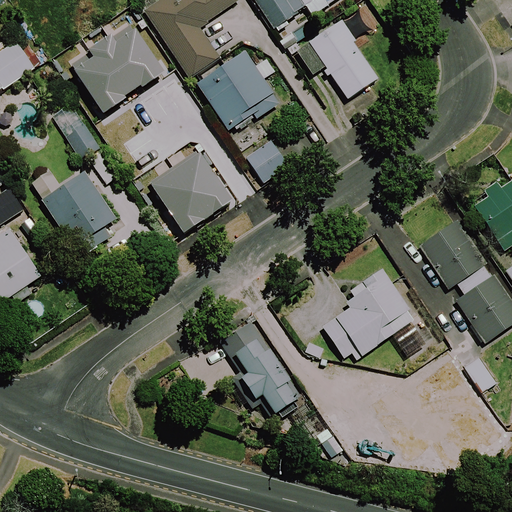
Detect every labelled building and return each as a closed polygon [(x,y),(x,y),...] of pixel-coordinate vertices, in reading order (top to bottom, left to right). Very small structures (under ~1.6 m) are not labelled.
[(242,2),(240,0),(166,0),(147,13),(192,82),(221,63),(200,30),(242,2)] [(254,0),(275,32),(309,10),(314,17),(340,0),(254,0)] [(379,82),(342,22),(296,50),(315,80),(328,72),(347,102),(379,82)] [(0,93),(34,72),(16,45),(0,56),(0,93)] [(280,105),(248,57),(199,88),(242,154),(266,138),(255,122),(280,105)] [(76,105),(54,117),(78,161),(100,149),(76,105)] [(183,128),(176,118),(149,136),(153,142),(139,152),(170,200),(190,187),(185,178),(209,162),(196,143),(203,139),(191,122),(183,128)] [(112,165),(99,174),(109,189),(122,180),(112,165)] [(119,222),(89,174),(43,203),(79,261),(103,246),(97,236),(119,222)] [(511,187),(506,192),(503,188),(473,208),(506,257),(511,252),(511,187)] [(0,222),(16,212),(2,190),(0,190),(0,222)] [(497,283),(460,226),(421,250),(448,292),(457,286),(464,297),(457,302),(485,346),(511,328),(511,300),(500,281),(497,283)] [(45,285),(9,231),(0,236),(0,306),(12,298),(16,304),(45,285)] [(416,321),(382,272),(350,294),(355,301),(349,305),(332,281),(281,316),(303,347),(324,332),(349,367),(393,336),(416,321)] [(302,400),(252,324),(219,346),(259,407),(269,422),(302,400)] [(497,385),(480,360),(465,370),(482,395),(497,385)] [(436,428),(469,406),(446,372),(412,396),(415,400),(392,416),(376,391),(338,417),(363,455),(397,431),(401,437),(429,417),(436,428)] [(332,433),(319,442),(329,457),(343,448),(332,433)]
